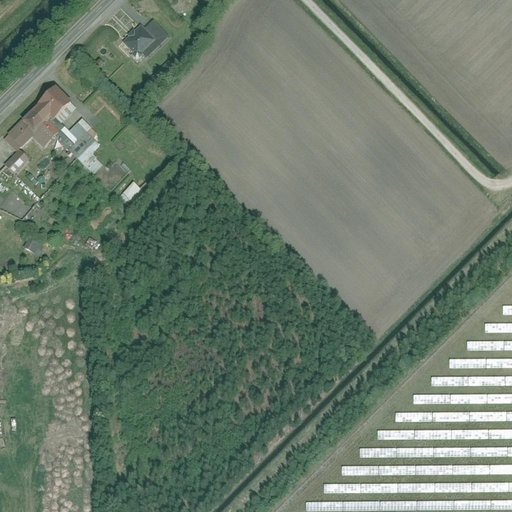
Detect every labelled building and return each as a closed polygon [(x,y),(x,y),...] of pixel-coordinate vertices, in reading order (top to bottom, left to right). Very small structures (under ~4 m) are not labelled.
[(167,39),(151,23),(143,31),(155,43),(142,56),(145,60),(159,47),(163,43),(167,39)] [(154,43),(139,28),(122,46),(137,60),(154,43)] [(20,124),(5,139),(17,151),(30,139),(42,151),(58,135),(46,123),(47,121),(51,125),(69,107),(53,91),(35,108),(36,110),(20,124)] [(96,138),(80,122),(55,146),(71,163),(96,138)] [(94,142),(78,162),(83,166),(99,147),(94,142)] [(14,177),(28,163),(19,154),(4,168),(14,177)] [(128,209),(143,195),(133,185),(118,199),(128,209)] [(86,247),(93,250),(95,245),(88,242),(86,247)] [(42,250),(29,245),(26,253),(39,258),(42,250)]
